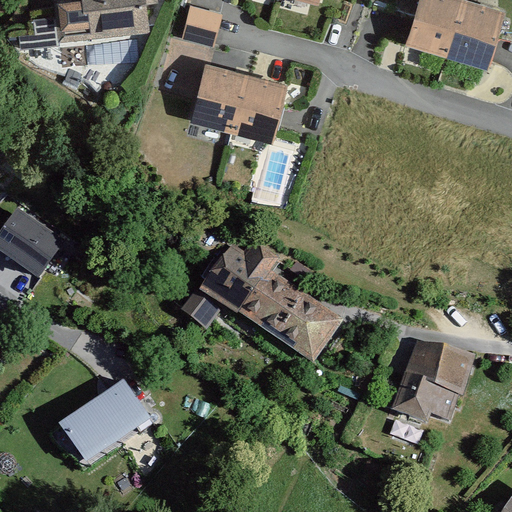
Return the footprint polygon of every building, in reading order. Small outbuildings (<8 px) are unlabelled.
[(54,0),(58,39),(146,31),(143,1),(155,0),(154,0),(54,0)] [(497,13),(455,0),(414,0),(402,42),(482,65),(497,13)] [(222,16),(191,7),(182,36),(213,46),(222,16)] [(287,86),(207,65),(192,119),(272,140),(287,86)] [(258,201),(285,204),(288,184),(261,180),(258,201)] [(67,248),(19,215),(0,242),(0,257),(41,286),(67,248)] [(233,239),(198,291),(311,366),(343,319),(268,269),(278,255),(253,238),(246,248),(233,239)] [(418,342),(392,408),(426,420),(428,411),(449,417),(457,392),(463,394),(475,355),(418,342)] [(123,381),(58,426),(83,463),(148,417),(123,381)] [(511,511),(511,499),(503,511),(511,511)]
